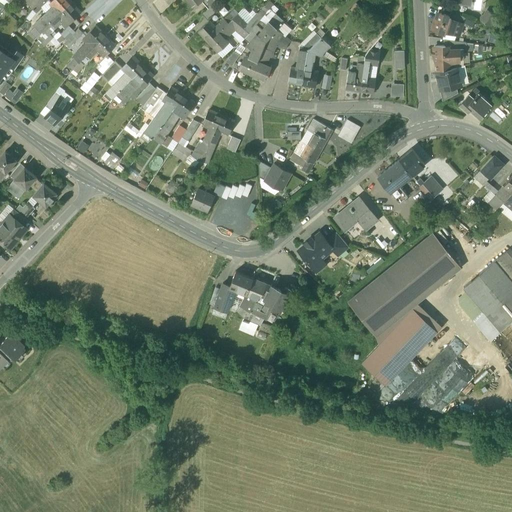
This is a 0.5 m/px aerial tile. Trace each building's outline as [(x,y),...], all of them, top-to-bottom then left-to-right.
[(69,0),(51,0),(50,1),(54,6),(42,17),(41,17),(37,21),(34,24),(36,26),(41,31),(46,25),(71,2),(69,0)] [(206,0),(203,3),(208,8),(213,4),(217,0),(206,0)] [(359,0),(350,9),(359,17),(371,5),(365,0),(359,0)] [(38,36),(37,38),(43,44),(52,36),(49,32),(56,26),(55,25),(61,20),(64,17),(69,23),(81,12),(71,2),(46,25),(38,36)] [(37,4),(32,9),(36,13),(41,8),(37,4)] [(208,8),(202,14),(207,19),(217,10),(213,4),(208,8)] [(284,22),(269,9),(261,18),(252,29),(245,37),(255,45),(249,58),(245,56),(239,70),(252,75),(267,40),(277,29),(284,22)] [(467,18),(452,10),(450,16),(451,16),(450,19),(461,22),(461,23),(464,24),(467,18)] [(496,15),(487,11),(481,21),(490,26),(496,15)] [(238,13),(234,17),(228,22),(208,41),(217,52),(228,42),(225,39),(236,29),(240,32),(247,23),(238,13)] [(230,13),(224,18),(228,22),(234,17),(230,13)] [(247,23),(240,32),(245,37),(252,29),(261,18),(257,14),(255,13),(247,23)] [(450,16),(441,13),(439,14),(434,28),(435,30),(444,33),(445,30),(457,34),(461,23),(461,22),(450,19),(451,16),(450,16)] [(69,23),(64,17),(61,20),(67,25),(69,23)] [(209,21),(198,31),(208,41),(228,22),(224,18),(215,27),(209,21)] [(36,26),(32,30),(38,36),(46,25),(41,31),(36,26)] [(69,25),(60,34),(64,38),(73,30),(69,25)] [(96,25),(84,38),(87,41),(74,55),(76,57),(80,61),(86,55),(106,35),(96,25)] [(79,28),(65,42),(70,47),(84,32),(79,28)] [(267,40),(252,75),(265,81),(271,67),(266,65),(269,56),(271,57),(279,39),(282,34),(277,29),(267,40)] [(58,32),(55,35),(60,41),(64,38),(60,34),(58,32)] [(316,33),(302,47),(308,48),(309,49),(321,38),(316,33)] [(106,35),(86,55),(90,59),(99,50),(105,55),(115,45),(106,35)] [(290,41),(284,35),(281,40),(278,46),(285,50),(287,45),(290,41)] [(309,49),(308,51),(307,57),(312,58),(313,52),(320,54),(329,45),(321,38),(309,49)] [(466,42),(444,39),(444,46),(445,46),(450,46),(450,49),(463,48),(463,50),(467,50),(466,43),(466,42)] [(444,46),(435,46),(436,64),(446,63),(451,62),(451,60),(463,59),(463,50),(463,48),(450,49),(450,46),(445,46),(444,46)] [(302,47),(299,47),(296,68),(305,70),(307,57),(308,51),(309,49),(308,48),(302,47)] [(380,51),(370,49),(365,55),(364,57),(364,63),(370,64),(370,65),(377,66),(380,51)] [(12,57),(2,50),(0,52),(0,78),(9,67),(14,59),(12,57)] [(404,50),(395,51),(396,68),(404,68),(404,50)] [(25,56),(17,51),(12,57),(14,59),(9,67),(14,71),(25,56)] [(240,54),(234,51),(226,61),(233,65),(240,54)] [(86,55),(80,61),(84,65),(90,59),(86,55)] [(97,71),(102,75),(106,69),(113,62),(108,56),(99,65),(101,67),(97,71)] [(76,57),(69,64),(74,68),(80,61),(76,57)] [(143,66),(133,57),(123,67),(127,71),(104,94),(111,100),(114,97),(143,66)] [(312,58),(307,57),(305,70),(311,71),(313,58),(312,58)] [(113,62),(106,69),(102,75),(107,80),(121,66),(115,60),(113,62)] [(364,63),(357,62),(356,72),(355,75),(361,76),(364,63)] [(446,63),(436,64),(436,72),(451,68),(451,62),(446,63)] [(370,64),(364,63),(361,76),(368,77),(375,78),(377,66),(370,65),(370,64)] [(143,66),(114,97),(119,101),(127,92),(129,95),(138,86),(137,84),(138,83),(143,87),(153,76),(143,66)] [(296,68),(291,67),(289,82),(302,84),(305,70),(296,68)] [(451,68),(436,72),(440,89),(456,86),(461,84),(457,67),(451,68)] [(311,71),(305,70),(302,84),(316,87),(318,72),(311,71)] [(95,73),(87,82),(93,87),(100,77),(95,73)] [(323,87),(332,88),(333,74),(324,73),(323,87)] [(355,75),(348,74),(345,90),(359,92),(361,76),(355,75)] [(368,77),(361,76),(359,92),(373,94),(375,78),(368,77)] [(6,82),(0,91),(0,92),(4,96),(9,89),(11,86),(6,82)] [(93,87),(87,82),(83,88),(89,92),(93,87)] [(151,83),(137,98),(144,104),(146,101),(156,88),(151,83)] [(403,85),(392,84),(391,96),(403,96),(403,85)] [(456,86),(440,89),(442,101),(458,93),(456,86)] [(13,92),(9,89),(4,96),(16,104),(24,92),(17,87),(13,92)] [(156,88),(146,101),(154,107),(165,92),(157,87),(156,88)] [(183,94),(171,87),(163,100),(168,103),(174,107),(183,94)] [(56,92),(46,106),(50,109),(59,97),(60,97),(61,95),(56,92)] [(491,104),(479,93),(475,98),(470,94),(460,106),(468,113),(470,111),(479,119),(489,107),(491,104)] [(195,102),(183,94),(174,107),(181,112),(180,114),(185,117),(195,102)] [(50,109),(45,116),(55,124),(69,105),(60,97),(59,97),(50,109)] [(501,102),(496,98),(491,104),(489,107),(493,111),(501,102)] [(165,104),(145,131),(153,137),(161,126),(174,107),(168,103),(166,105),(165,104)] [(45,106),(40,113),(45,116),(50,109),(46,106),(45,106)] [(174,107),(161,126),(153,137),(160,142),(165,135),(166,136),(167,134),(180,114),(181,112),(174,107)] [(221,115),(209,110),(203,124),(211,127),(216,129),(221,115)] [(235,121),(221,115),(216,129),(222,132),(229,135),(235,121)] [(200,122),(193,119),(186,130),(181,137),(188,141),(200,122)] [(332,130),(314,119),(307,130),(314,134),(314,132),(327,139),(332,130)] [(361,128),(346,120),(338,136),(352,144),(361,128)] [(186,130),(180,125),(173,135),(176,137),(179,139),(181,137),(186,130)] [(206,138),(205,139),(211,141),(216,129),(211,127),(206,138)] [(222,132),(216,129),(211,141),(216,143),(217,144),(222,132)] [(153,137),(145,131),(140,137),(148,143),(153,137)] [(327,139),(314,132),(314,134),(308,144),(321,151),(327,140),(327,139)] [(167,134),(166,136),(165,135),(160,142),(166,146),(171,139),(172,138),(167,134)] [(241,140),(232,136),(227,148),(235,152),(241,140)] [(202,143),(199,141),(191,155),(200,159),(206,151),(207,150),(211,141),(205,139),(206,138),(204,138),(202,143)] [(171,139),(166,146),(172,150),(177,143),(171,139)] [(216,143),(211,141),(207,150),(206,151),(212,154),(216,143)] [(301,141),(294,153),(301,156),(308,144),(301,141)] [(321,151),(308,144),(301,156),(313,163),(314,164),(321,151)] [(424,163),(412,149),(399,159),(411,175),(424,163)] [(6,150),(0,157),(0,167),(6,172),(9,168),(11,166),(16,159),(6,150)] [(212,154),(206,151),(200,159),(207,163),(208,163),(212,154)] [(119,158),(112,153),(105,163),(112,168),(119,158)] [(301,156),(294,153),(290,159),(303,167),(307,160),(301,156)] [(489,163),(489,164),(491,166),(494,167),(499,160),(495,156),(489,163)] [(207,163),(200,159),(195,166),(201,171),(207,163)] [(399,159),(378,176),(390,191),(398,185),(404,180),(404,181),(411,175),(399,159)] [(313,163),(307,160),(303,167),(302,169),(308,173),(313,163)] [(272,168),(259,161),(259,177),(266,180),(272,168)] [(487,162),(479,170),(484,174),(491,166),(489,164),(489,163),(487,162)] [(20,163),(10,175),(14,179),(25,166),(20,163)] [(272,168),(266,180),(281,189),(290,173),(274,165),(272,168)] [(37,176),(25,166),(14,179),(15,179),(25,188),(26,188),(37,176)] [(484,174),(479,170),(474,176),(483,184),(488,179),(484,174)] [(511,174),(503,186),(511,193),(511,174)] [(443,188),(430,175),(423,182),(422,183),(422,184),(434,196),(443,188)] [(25,188),(15,179),(8,186),(19,195),(25,188)] [(172,181),(167,187),(173,192),(178,186),(172,181)] [(45,182),(34,194),(37,197),(47,205),(49,202),(53,198),(57,192),(45,182)] [(225,186),(219,184),(214,194),(221,196),(225,186)] [(245,187),(242,194),(248,197),(252,186),(247,184),(245,187)] [(232,188),(228,196),(234,198),(235,195),(238,187),(233,185),(232,188)] [(238,187),(235,195),(241,198),(242,194),(245,187),(240,185),(238,187)] [(398,185),(390,191),(399,202),(407,196),(398,185)] [(225,186),(221,196),(227,199),(228,196),(232,188),(226,186),(225,186)] [(511,193),(503,186),(496,194),(504,202),(511,193)] [(214,196),(198,189),(192,204),(207,211),(214,196)] [(504,202),(496,194),(490,202),(499,209),(505,202),(504,202)] [(378,218),(360,197),(335,217),(345,229),(358,219),(365,228),(378,218)] [(35,208),(28,203),(23,208),(30,213),(30,214),(35,208)] [(23,208),(19,205),(15,210),(25,218),(30,213),(23,208)] [(15,210),(14,209),(10,214),(23,225),(27,220),(25,218),(15,210)] [(23,225),(10,214),(3,222),(1,222),(0,223),(0,240),(10,249),(27,228),(23,225)] [(358,219),(345,229),(352,239),(365,228),(358,219)] [(298,250),(311,266),(333,248),(327,241),(320,232),(312,239),(311,237),(305,242),(306,243),(298,250)] [(337,232),(327,241),(333,248),(339,254),(349,246),(337,232)] [(432,233),(348,301),(376,335),(410,307),(460,267),(432,233)] [(511,248),(511,247),(496,260),(509,276),(511,273),(511,248)] [(496,260),(464,287),(501,332),(511,320),(511,280),(509,276),(496,260)] [(251,277),(237,271),(236,271),(230,285),(230,287),(235,289),(245,293),(245,294),(246,294),(252,278),(252,277),(251,277)] [(266,284),(252,278),(246,293),(257,298),(266,284)] [(230,285),(223,283),(221,288),(215,305),(215,306),(228,311),(235,289),(230,287),(230,285)] [(283,291),(266,284),(257,298),(273,307),(279,310),(289,291),(288,289),(286,287),(284,288),(283,291)] [(215,286),(209,303),(215,305),(221,288),(215,286)] [(257,298),(246,293),(246,294),(238,310),(245,318),(257,298)] [(273,307),(257,298),(245,318),(261,324),(262,323),(264,317),(267,319),(273,307)] [(410,307),(376,335),(379,344),(363,361),(386,384),(436,332),(410,307)] [(0,345),(0,367),(13,355),(16,358),(25,349),(23,346),(24,345),(13,334),(12,335),(10,333),(0,342),(2,344),(0,345)] [(498,392),(511,386),(511,383),(507,373),(492,380),(498,392)]
